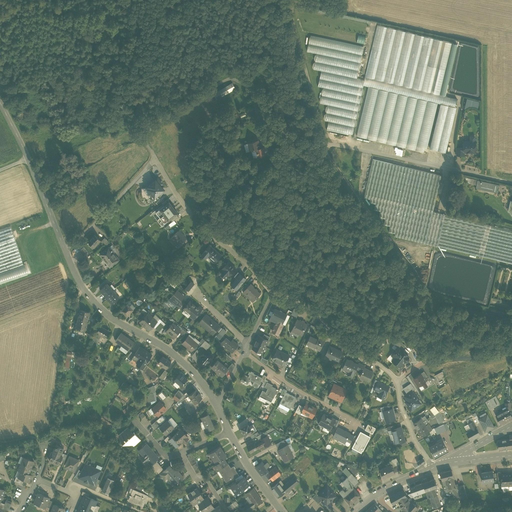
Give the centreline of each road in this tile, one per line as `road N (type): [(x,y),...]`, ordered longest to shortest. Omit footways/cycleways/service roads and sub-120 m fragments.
road 1 (track): [(289,0),(317,122),(360,199),(417,280),(511,322)]
road 2 (residential): [(273,291),(316,314),(396,380),(431,467)]
road 3 (residential): [(216,404),(164,345),(103,311),(65,252)]
road 4 (residential): [(326,142),(511,182)]
road 5 (residential): [(154,159),(202,227),(273,291)]
road 6 (unclassified): [(65,252),(0,101)]
road 7 (residential): [(358,422),(244,351)]
road 8 (residential): [(154,159),(65,252)]
road 9 (track): [(396,380),(419,362),(511,345)]
road 10 (residential): [(224,79),(145,135),(154,159)]
